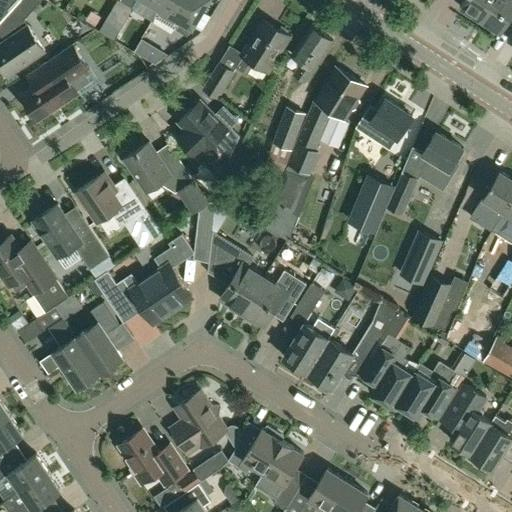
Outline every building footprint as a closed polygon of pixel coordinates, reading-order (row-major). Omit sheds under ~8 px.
[(0,0),(0,16),(2,19),(11,9),(19,0),(0,0)] [(40,0),(19,0),(11,9),(23,20),(40,0)] [(159,7),(163,0),(121,0),(141,12),(148,0),(159,7)] [(180,19),(175,28),(187,35),(208,0),(163,0),(159,7),(180,19)] [(463,0),(460,6),(480,19),(491,0),(463,0)] [(511,0),(491,0),(480,19),(500,31),(511,11),(511,0)] [(268,68),(289,34),(264,19),(242,53),(243,54),(235,66),(246,73),(254,60),(268,68)] [(303,80),(332,38),(310,23),(291,52),(301,59),(292,72),(303,80)] [(0,62),(8,74),(45,49),(28,24),(0,42),(0,62)] [(72,43),(42,63),(27,73),(35,85),(21,94),(38,119),(78,92),(76,90),(79,88),(81,93),(98,81),(89,68),(72,43)] [(234,70),(219,61),(203,87),(218,96),(234,70)] [(357,99),(356,95),(364,82),(335,64),(313,98),(286,166),(273,204),(295,211),(308,173),(317,150),(313,149),(330,108),(343,116),(349,106),(352,106),(357,99)] [(371,104),(356,127),(391,149),(413,114),(386,97),(378,109),(371,104)] [(227,129),(199,100),(180,119),(189,128),(179,138),(195,154),(205,144),(208,147),(227,129)] [(272,140),(290,147),(303,111),(285,104),(272,140)] [(386,206),(402,213),(418,178),(420,175),(443,189),(455,171),(449,167),(463,145),(435,128),(416,159),(408,156),(407,158),(402,171),(397,183),(386,206)] [(194,179),(179,157),(166,166),(149,140),(124,157),(146,190),(162,179),(167,186),(175,191),(194,179)] [(275,143),(266,164),(280,170),(284,159),(281,157),(285,147),(275,143)] [(482,196),(503,209),(504,210),(511,196),(511,176),(499,168),(488,186),(486,185),(482,191),(484,192),(482,196)] [(113,184),(104,171),(78,189),(98,219),(110,211),(120,226),(146,208),(124,176),(113,184)] [(356,222),(374,230),(393,185),(374,177),(369,175),(350,220),(356,222)] [(198,206),(195,239),(211,241),(212,230),(216,195),(198,206)] [(511,196),(504,210),(503,209),(492,226),(493,226),(492,228),(511,240),(511,196)] [(75,244),(90,267),(110,254),(85,218),(74,226),(58,202),(33,219),(57,256),(75,244)] [(208,267),(221,269),(221,267),(236,244),(212,230),(211,241),(208,267)] [(419,230),(401,272),(423,282),(441,240),(419,230)] [(170,241),(172,244),(154,257),(161,267),(150,274),(172,308),(192,295),(173,267),(195,252),(182,233),(170,241)] [(28,283),(33,292),(34,291),(47,310),(55,304),(68,296),(31,240),(20,247),(11,234),(0,241),(0,270),(9,284),(11,283),(16,291),(28,283)] [(247,264),(253,255),(240,247),(233,257),(241,262),(219,297),(241,310),(264,274),(247,264)] [(121,279),(146,261),(139,251),(114,269),(121,279)] [(511,280),(511,259),(508,257),(489,288),(502,296),(511,280)] [(276,282),(264,274),(241,310),(263,324),(282,295),(294,302),(306,282),(284,268),(276,282)] [(125,296),(108,269),(94,278),(112,305),(125,296)] [(172,308),(150,274),(138,282),(131,272),(123,278),(152,322),(172,308)] [(412,315),(433,325),(451,282),(431,273),(412,315)] [(294,308),(308,316),(325,289),(311,281),(294,308)] [(76,335),(100,370),(122,355),(106,332),(120,323),(104,300),(90,309),(98,320),(76,335)] [(76,335),(55,304),(47,310),(35,318),(42,330),(49,325),(62,344),(53,350),(54,351),(41,361),(48,372),(62,363),(77,385),(100,370),(76,335)] [(369,354),(386,327),(373,319),(356,346),(369,354)] [(283,355),(307,370),(328,336),(304,321),(283,355)] [(393,405),(395,401),(394,401),(412,372),(411,372),(403,367),(408,359),(404,356),(410,346),(388,332),(360,376),(374,385),(370,391),(374,393),(374,396),(381,400),(384,399),(393,405)] [(307,370),(332,386),(353,352),(328,336),(307,370)] [(505,339),(498,336),(484,359),(511,374),(511,371),(511,347),(503,342),(505,339)] [(456,387),(454,385),(461,373),(439,359),(432,371),(429,369),(425,376),(414,369),(411,372),(412,372),(394,401),(395,401),(403,406),(403,409),(410,413),(413,413),(416,415),(422,406),(438,416),(456,387)] [(481,413),(484,409),(479,406),(486,395),(463,380),(439,418),(455,428),(449,438),(470,451),(471,452),(490,422),(491,422),(492,420),(481,413)] [(220,405),(211,403),(201,388),(174,406),(182,419),(182,423),(172,429),(188,452),(200,444),(200,445),(227,427),(218,414),(220,405)] [(0,421),(11,414),(0,398),(0,421)] [(0,448),(23,433),(11,414),(0,421),(0,448)] [(511,420),(507,417),(505,420),(495,414),(492,420),(491,422),(490,422),(471,452),(470,451),(469,453),(492,467),(505,447),(511,452),(511,420)] [(241,438),(228,459),(247,470),(251,463),(263,471),(283,439),(281,438),(283,434),(267,424),(265,428),(262,426),(251,444),(241,438)] [(157,471),(165,483),(187,468),(170,443),(158,450),(143,427),(120,443),(135,465),(132,467),(141,481),(157,471)] [(284,484),(304,452),(283,439),(263,471),(284,484)] [(8,472),(20,490),(49,471),(36,452),(8,472)] [(200,467),(195,470),(201,479),(216,469),(208,457),(198,464),(200,467)] [(326,511),(347,479),(327,466),(299,511),(301,511),(326,511)] [(180,480),(186,489),(198,481),(201,479),(195,470),(180,480)] [(28,511),(32,509),(61,489),(49,471),(20,490),(3,501),(10,511),(12,511),(18,509),(20,511),(28,511)] [(355,511),(368,492),(347,479),(326,511),(355,511)] [(173,511),(208,511),(203,504),(210,500),(198,481),(186,489),(178,495),(185,504),(173,511)] [(284,508),(285,507),(293,494),(281,487),(273,501),(284,508)] [(371,511),(416,511),(420,506),(399,493),(386,511),(377,511),(373,509),(371,511)]
